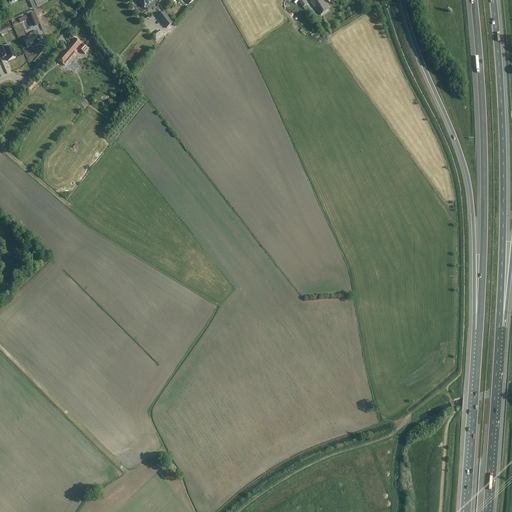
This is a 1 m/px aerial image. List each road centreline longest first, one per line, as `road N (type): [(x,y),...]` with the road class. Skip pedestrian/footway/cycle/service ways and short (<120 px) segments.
road 1 (track): [(438,392),(461,371),(459,182),(385,0)]
road 2 (motorway): [(401,0),(464,163),(479,328)]
road 3 (motorway): [(473,0),(484,189),(479,328)]
road 4 (motorway): [(498,327),(503,188),(493,0)]
road 5 (track): [(237,511),(315,462),(390,435),(438,392)]
road 6 (motorway): [(486,511),(498,327)]
road 7 (motorway): [(479,328),(466,511)]
road 8 (track): [(438,392),(454,411),(445,431),(440,511)]
